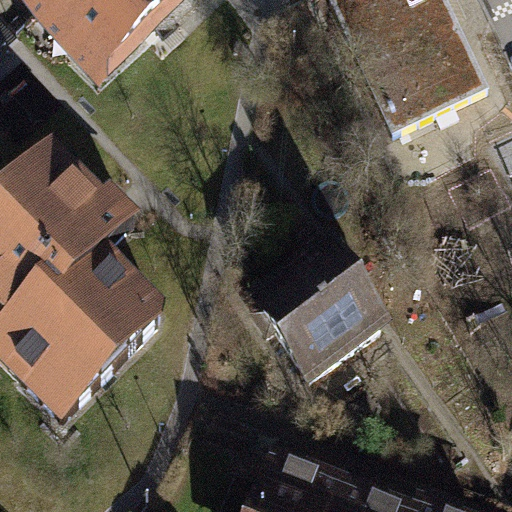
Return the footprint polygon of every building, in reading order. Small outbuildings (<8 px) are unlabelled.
[(28,0),(100,77),(183,0),(28,0)] [(445,0),(349,0),(329,9),(390,145),(490,101),(445,0)] [(133,234),(52,159),(0,212),(0,336),(1,338),(0,338),(0,364),(65,431),(168,329),(168,320),(107,260),(133,234)] [(336,255),(250,314),(311,403),(397,344),(336,255)] [(289,511),(300,490),(283,483),(270,511),(262,511),(237,500),(231,511),(348,511),(340,508),(338,511),(289,511)]
